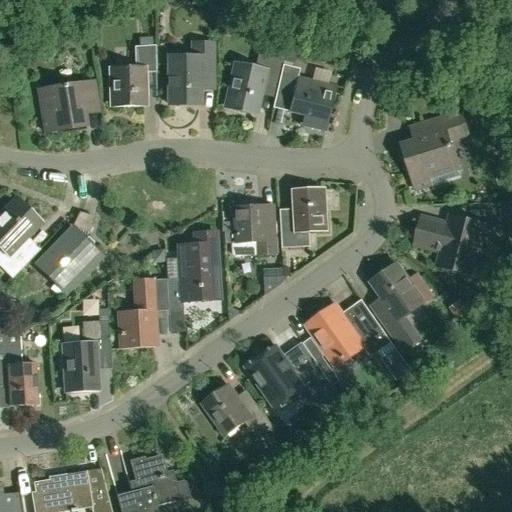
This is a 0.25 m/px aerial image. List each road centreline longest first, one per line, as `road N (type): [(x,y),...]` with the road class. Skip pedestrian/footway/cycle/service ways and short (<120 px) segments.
road 1 (residential): [(365,154),(377,216),(351,252),(114,419),(0,444)]
road 2 (residential): [(0,156),(64,163),(172,150),(305,159),(365,154)]
road 3 (unclassified): [(365,154),(361,92),(373,69),(457,0)]
